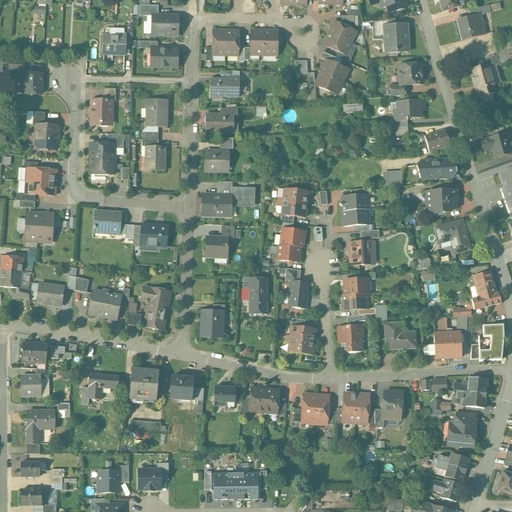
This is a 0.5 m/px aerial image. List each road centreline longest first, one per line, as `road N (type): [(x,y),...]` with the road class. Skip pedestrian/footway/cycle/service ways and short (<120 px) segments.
road 1 (residential): [(511,369),(503,279),(421,0)]
road 2 (residential): [(67,79),(79,191),(186,201)]
road 3 (residential): [(2,322),(3,511)]
road 4 (residential): [(186,201),(192,19)]
road 5 (residential): [(331,377),(511,369)]
road 6 (residential): [(2,322),(178,353)]
road 7 (residential): [(178,353),(331,377)]
road 8 (residential): [(178,353),(186,201)]
road 9 (residential): [(475,505),(511,369)]
